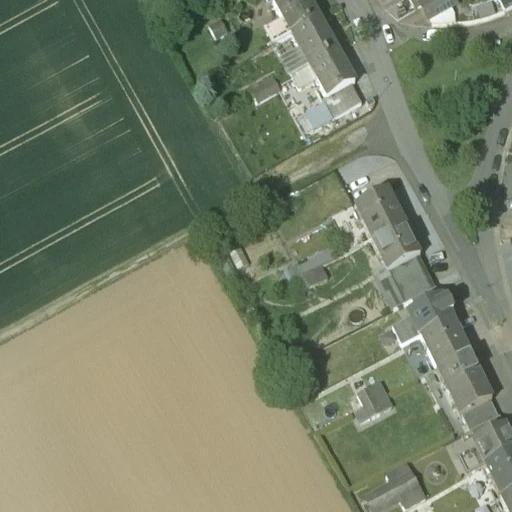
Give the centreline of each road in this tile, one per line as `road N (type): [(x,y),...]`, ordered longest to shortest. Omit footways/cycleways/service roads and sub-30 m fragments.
road 1 (track): [(398,118),(0,339)]
road 2 (residential): [(355,0),(419,173),(482,276)]
road 3 (residential): [(511,96),(488,170),(482,276)]
road 4 (residential): [(511,39),(459,47),(412,40),(359,0)]
